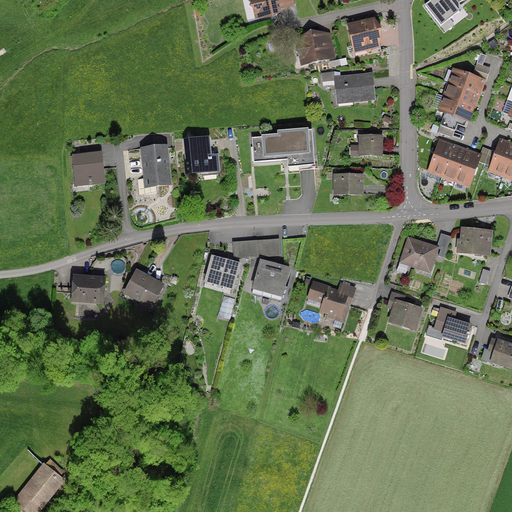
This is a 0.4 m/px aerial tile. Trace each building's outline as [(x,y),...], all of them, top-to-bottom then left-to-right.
[(277,13),(280,12),(279,7),(293,3),(292,0),(256,0),(254,1),(250,7),(256,10),(259,10),(261,16),(272,14),(275,16),(277,13)] [(428,0),(422,5),(436,24),(437,23),(436,22),(445,15),(445,16),(459,6),(457,3),(461,0),(428,0)] [(372,46),(371,42),(378,41),(375,30),(377,27),(374,25),(373,22),(370,23),(367,21),(365,24),(348,28),(352,47),(361,45),(362,48),(368,52),(372,46)] [(306,64),(325,60),(320,34),(317,35),(314,33),(312,36),(301,38),(302,45),(299,46),(295,52),(301,56),(304,55),(306,64)] [(481,66),(484,57),(479,55),(476,64),(481,66)] [(471,75),(471,78),(482,82),(484,83),(489,69),(475,64),(471,75)] [(464,75),(453,71),(448,84),(477,95),(482,82),(471,78),(471,75),(465,73),(464,75)] [(373,100),(371,79),(371,78),(351,80),(351,77),(333,78),(333,72),(320,74),(321,86),(334,85),(336,101),(352,99),(352,102),(373,100)] [(443,97),(472,108),(477,95),(448,84),(443,97)] [(467,121),(472,108),(443,97),(438,110),(444,113),(456,117),(467,121)] [(454,124),(456,117),(444,113),(442,119),(454,124)] [(442,119),(439,126),(451,131),(454,124),(442,119)] [(437,133),(449,138),(451,131),(439,126),(437,133)] [(277,160),(305,158),(304,135),(262,138),(263,158),(277,157),(277,160)] [(380,156),(380,148),(380,137),(359,137),(359,156),(380,156)] [(207,158),(206,140),(183,142),(187,173),(215,170),(216,175),(214,158),(207,158)] [(489,171),(502,176),(511,148),(511,146),(500,142),(495,153),(493,152),(491,159),(493,160),(490,167),(489,171)] [(428,171),(441,176),(452,147),(439,143),(428,171)] [(452,147),(441,176),(454,181),(465,152),(452,147)] [(144,179),(136,180),(138,195),(156,194),(155,185),(168,183),(164,148),(143,151),(144,157),(142,157),(144,179)] [(476,162),(483,165),(488,151),(481,148),(478,157),(476,162)] [(511,148),(502,176),(511,179),(511,148)] [(483,165),(490,167),(493,160),(491,159),(493,152),(488,151),(483,165)] [(465,152),(454,181),(467,186),(472,175),(474,176),(476,169),(474,168),(476,162),(478,157),(465,152)] [(101,153),(71,157),(74,186),(75,186),(74,182),(88,181),(88,187),(91,186),(91,183),(103,182),(103,183),(104,183),(101,153)] [(333,195),(361,195),(361,176),(334,176),(333,195)] [(432,176),(430,181),(441,185),(443,180),(432,176)] [(486,255),(489,233),(462,231),(461,242),(459,241),(458,252),(486,255)] [(254,242),(255,257),(278,255),(277,240),(254,242)] [(435,249),(429,247),(408,240),(400,262),(399,262),(395,271),(404,274),(407,265),(428,271),(435,249)] [(232,244),(233,259),(255,257),(254,242),(232,244)] [(233,287),(238,265),(211,258),(205,279),(233,287)] [(281,294),(288,270),(259,262),(252,287),(281,294)] [(485,284),(489,272),(482,270),(478,282),(485,284)] [(150,307),(161,287),(135,272),(124,292),(150,307)] [(91,273),(90,279),(74,278),(72,301),(100,303),(102,274),(91,273)] [(346,298),(350,299),(353,290),(340,286),(337,294),(328,291),(328,289),(312,283),(308,297),(323,302),(320,310),(334,315),(333,319),(342,322),(346,308),(343,306),(346,298)] [(401,305),(403,298),(391,294),(386,308),(393,310),(390,322),(413,329),(419,310),(401,305)] [(469,326),(452,320),(454,313),(440,309),(433,329),(443,332),(442,337),(463,344),(466,335),(467,335),(468,333),(467,333),(469,326)] [(511,346),(491,340),(487,351),(493,353),(490,362),(511,369),(511,346)] [(12,501),(19,505),(28,511),(35,511),(59,482),(56,478),(61,473),(49,461),(43,466),(36,459),(35,460),(43,467),(15,502),(13,501),(12,501)]
